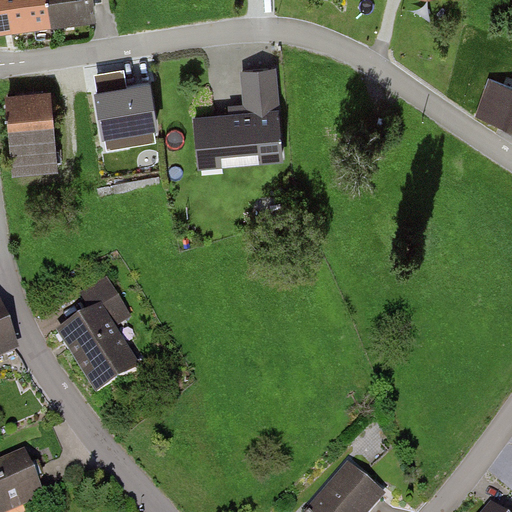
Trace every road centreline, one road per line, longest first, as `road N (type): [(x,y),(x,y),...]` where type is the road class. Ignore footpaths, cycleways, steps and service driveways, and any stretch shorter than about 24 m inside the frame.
road 1 (residential): [(511,159),(375,65),(317,39),(257,29),(0,66)]
road 2 (unclassified): [(163,511),(39,362),(0,253)]
road 3 (residential): [(435,511),(511,413)]
